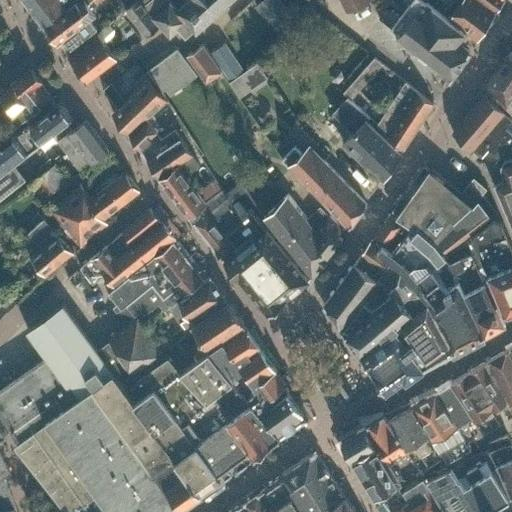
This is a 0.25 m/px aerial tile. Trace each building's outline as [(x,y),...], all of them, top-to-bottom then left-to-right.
[(60,0),(24,0),(42,23),(65,6),(60,0)] [(97,14),(88,2),(90,0),(74,0),(76,2),(44,25),(57,43),(62,39),(70,50),(97,28),(91,19),(97,14)] [(194,27),(178,8),(169,0),(134,0),(126,7),(137,21),(147,34),(161,23),(170,33),(179,26),(186,34),(194,27)] [(186,0),(178,8),(194,27),(196,30),(229,0),(186,0)] [(280,0),(260,0),(256,4),(279,28),(293,14),(280,0)] [(342,0),(347,9),(365,0),(342,0)] [(423,0),(412,0),(391,28),(400,35),(399,37),(418,51),(419,52),(417,53),(418,56),(425,62),(427,62),(428,61),(438,68),(451,78),(469,51),(462,45),(470,34),(443,13),(427,0),(426,2),(423,0)] [(478,39),(496,11),(481,0),(454,0),(460,3),(450,17),(478,39)] [(481,0),(496,11),(503,0),(481,0)] [(97,33),(68,57),(86,81),(116,58),(97,33)] [(225,41),(212,50),(229,77),(243,68),(225,41)] [(206,47),(203,43),(187,52),(206,80),(215,74),(226,92),(233,87),(221,70),(206,47)] [(178,47),(148,69),(163,89),(166,86),(170,93),(197,73),(178,47)] [(511,47),(486,84),(511,110),(511,47)] [(375,56),(367,65),(375,71),(382,62),(375,56)] [(258,61),(231,80),(241,94),(268,75),(258,61)] [(367,80),(375,71),(367,65),(359,73),(367,80)] [(0,108),(8,119),(15,127),(27,117),(33,112),(33,111),(53,95),(43,82),(44,81),(32,67),(3,91),(0,87),(0,108)] [(335,67),(330,72),(332,79),(339,80),(343,75),(341,69),(335,67)] [(359,89),(367,80),(359,73),(351,82),(359,89)] [(114,86),(107,91),(118,107),(113,112),(130,133),(167,98),(150,75),(124,101),(114,86)] [(406,80),(399,91),(426,114),(434,102),(406,80)] [(359,89),(351,82),(343,91),(351,98),(359,89)] [(419,125),(426,114),(399,91),(391,102),(419,125)] [(469,113),(506,145),(511,138),(511,131),(506,127),(511,119),(511,117),(485,94),(469,113)] [(370,116),(351,98),(349,96),(333,112),(353,131),(343,142),(359,157),(361,155),(384,177),(401,152),(366,119),(370,116)] [(12,130),(0,138),(0,175),(15,164),(64,125),(73,118),(60,100),(56,103),(52,98),(33,112),(27,117),(31,122),(15,134),(12,130)] [(411,136),(419,125),(391,102),(384,113),(411,136)] [(411,136),(384,113),(377,125),(403,148),(411,136)] [(506,145),(469,113),(453,131),(481,156),(488,147),(497,155),(506,145)] [(153,115),(131,134),(140,147),(158,131),(151,121),(155,118),(153,115)] [(73,118),(64,125),(69,131),(58,140),(65,149),(59,154),(65,162),(71,157),(79,168),(83,166),(85,169),(93,163),(90,160),(108,147),(86,118),(78,125),(73,118)] [(160,176),(193,153),(175,127),(142,150),(160,176)] [(295,145),(283,158),(349,227),(367,203),(310,143),(301,152),(295,145)] [(160,176),(188,214),(206,201),(206,200),(198,189),(186,174),(200,164),(193,153),(160,176)] [(511,156),(505,158),(501,165),(504,179),(494,183),(511,226),(511,156)] [(56,162),(43,173),(47,179),(56,189),(70,178),(56,162)] [(0,175),(0,197),(26,178),(15,164),(0,175)] [(418,224),(434,240),(447,254),(471,235),(495,217),(493,215),(498,211),(483,192),(487,187),(474,176),(461,192),(430,166),(429,167),(424,164),(413,179),(418,182),(408,197),(403,194),(392,209),(397,212),(396,214),(412,225),(416,228),(418,224)] [(104,218),(140,188),(125,169),(93,197),(88,201),(92,205),(88,208),(91,212),(97,219),(102,215),(104,218)] [(47,179),(43,173),(30,184),(34,189),(47,179)] [(93,197),(81,182),(63,197),(76,213),(78,211),(84,217),(91,212),(88,208),(92,205),(88,201),(93,197)] [(207,183),(198,189),(206,200),(215,194),(207,183)] [(236,248),(230,241),(223,231),(242,216),(223,189),(189,215),(224,258),(236,248)] [(264,216),(312,276),(342,239),(338,235),(344,228),(320,205),(307,218),(287,193),(264,216)] [(63,197),(50,209),(69,231),(84,217),(78,211),(76,213),(63,197)] [(118,255),(162,220),(152,208),(108,243),(118,255)] [(287,296),(308,279),(252,208),(242,216),(223,231),(230,241),(236,248),(224,258),(240,277),(268,312),(267,312),(268,313),(288,297),(287,296)] [(69,231),(80,244),(107,221),(104,218),(102,215),(97,219),(91,212),(84,217),(69,231)] [(374,235),(393,250),(412,225),(396,214),(394,217),(390,214),(374,235)] [(67,244),(44,217),(29,231),(41,246),(47,241),(57,253),(67,244)] [(495,217),(471,235),(480,254),(485,265),(508,318),(511,316),(511,242),(503,221),(495,217)] [(108,243),(80,265),(81,266),(93,281),(105,272),(115,285),(110,290),(119,301),(113,305),(117,310),(127,303),(135,314),(142,308),(145,313),(159,301),(165,309),(170,304),(178,299),(204,281),(204,280),(172,240),(177,235),(163,218),(162,220),(118,255),(108,243)] [(347,333),(362,353),(429,301),(429,300),(409,277),(403,273),(415,262),(414,260),(434,240),(418,224),(416,228),(412,225),(393,250),(374,235),(373,235),(360,254),(384,272),(343,328),(347,333)] [(429,300),(454,349),(485,333),(459,279),(458,278),(478,262),(475,258),(480,254),(472,235),(447,254),(434,240),(414,260),(415,262),(403,273),(409,277),(429,300)] [(47,241),(41,246),(30,256),(45,273),(73,251),(67,244),(57,253),(47,241)] [(325,302),(343,328),(384,272),(360,254),(325,302)] [(480,254),(475,258),(478,262),(458,278),(459,279),(485,333),(505,322),(480,267),(485,265),(480,254)] [(190,315),(182,321),(185,325),(225,297),(210,276),(204,281),(178,299),(190,315)] [(210,350),(223,340),(245,324),(228,300),(192,326),(206,344),(201,348),(202,349),(195,354),(198,359),(210,350)] [(425,365),(454,349),(429,301),(362,353),(386,388),(405,375),(407,378),(425,365)] [(161,511),(160,511),(173,502),(177,507),(180,505),(179,505),(195,494),(198,492),(199,491),(157,433),(154,426),(134,400),(115,371),(98,348),(64,302),(29,328),(49,355),(80,398),(22,438),(15,443),(69,511),(161,511)] [(210,350),(198,359),(181,370),(167,354),(138,316),(137,316),(135,314),(127,303),(117,310),(115,313),(125,326),(109,338),(110,339),(98,348),(115,371),(134,400),(155,384),(173,407),(180,417),(201,448),(221,476),(231,468),(232,469),(234,467),(238,467),(248,459),(249,456),(252,455),(252,454),(253,454),(256,451),(269,442),(270,441),(275,437),(276,438),(279,435),(280,434),(302,419),(307,416),(303,410),(285,384),(256,405),(253,402),(252,402),(245,393),(244,394),(210,350)] [(225,344),(223,340),(210,350),(244,394),(245,393),(252,402),(253,402),(256,405),(285,384),(286,383),(275,369),(277,368),(248,328),(225,344)] [(450,380),(475,417),(496,444),(511,435),(511,343),(484,359),(450,380)] [(0,406),(22,438),(80,398),(49,355),(36,364),(33,364),(24,369),(24,373),(18,377),(14,377),(6,383),(5,386),(0,390),(0,406)] [(491,444),(475,417),(450,380),(436,389),(457,423),(467,439),(474,435),(482,449),(491,444)] [(199,491),(221,476),(201,448),(180,417),(155,384),(134,400),(154,426),(157,433),(199,491)] [(467,439),(457,423),(436,389),(411,402),(412,404),(433,437),(443,454),(446,460),(471,446),(467,439)] [(411,404),(388,416),(421,468),(443,454),(433,437),(411,404)] [(385,413),(366,425),(375,443),(377,446),(380,444),(404,484),(423,472),(421,468),(388,416),(385,413)] [(0,511),(18,511),(5,475),(12,471),(0,448),(0,440),(7,436),(0,422),(0,511)] [(375,443),(366,425),(342,439),(351,455),(375,443)] [(506,439),(490,447),(511,496),(511,438),(507,440),(506,439)] [(392,491),(404,484),(380,444),(377,446),(375,443),(351,455),(376,495),(389,487),(392,491)] [(355,511),(344,495),(316,451),(285,471),(307,505),(309,504),(304,496),(313,490),(324,506),(320,509),(321,511),(355,511)] [(470,465),(496,507),(509,498),(489,464),(484,467),(480,460),(476,462),(477,465),(476,466),(474,463),(470,465)] [(480,511),(487,511),(496,507),(470,465),(466,467),(468,471),(466,472),(471,481),(464,486),(480,511)] [(448,511),(480,511),(464,486),(459,478),(458,479),(451,466),(427,477),(439,497),(446,508),(448,511)] [(314,511),(309,504),(307,505),(285,471),(263,485),(264,487),(226,511),(314,511)] [(434,511),(444,506),(439,497),(436,498),(423,476),(390,498),(389,496),(384,499),(393,511),(434,511)]
